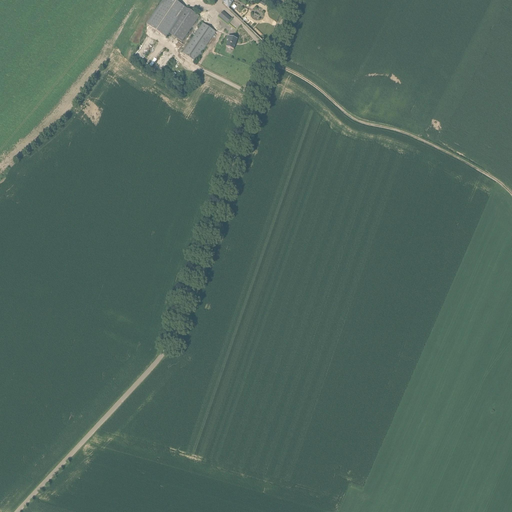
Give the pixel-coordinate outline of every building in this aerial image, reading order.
[(163,0),(147,24),(148,25),(166,37),(186,8),(174,0),(163,0)] [(225,0),(223,2),(223,4),(228,8),(233,0),(225,0)] [(199,16),(187,8),(170,34),(181,42),(199,16)] [(215,32),(203,23),(182,53),(195,62),(215,32)] [(228,41),(226,47),(233,50),(237,39),(228,36),(226,40),(228,41)]
